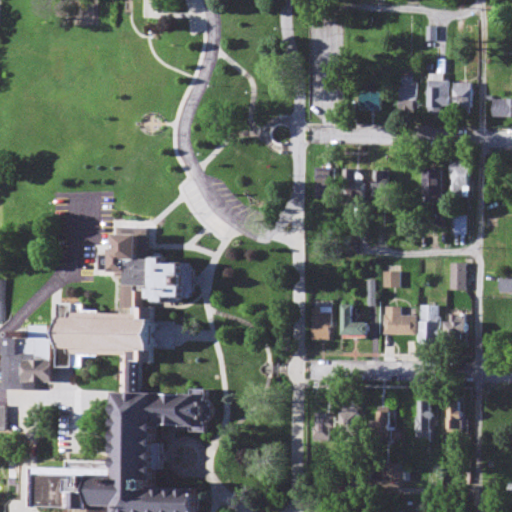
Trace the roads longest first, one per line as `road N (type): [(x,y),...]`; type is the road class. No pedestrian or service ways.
road 1 (residential): [(297,511),(301,82),(288,0)]
road 2 (residential): [(299,244),(220,199),(194,160),(187,137),(216,40),(210,0)]
road 3 (residential): [(297,375),(511,374)]
road 4 (residential): [(511,139),(298,134)]
